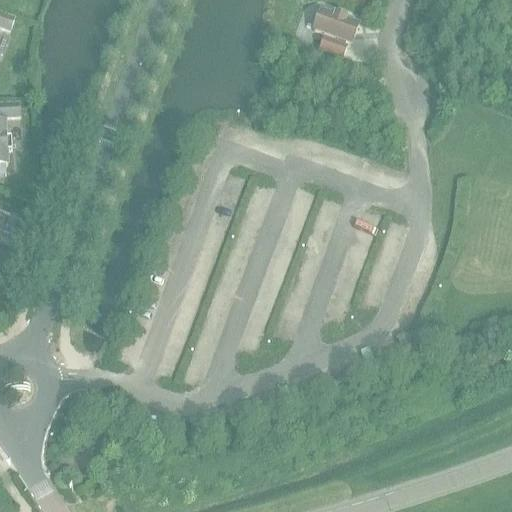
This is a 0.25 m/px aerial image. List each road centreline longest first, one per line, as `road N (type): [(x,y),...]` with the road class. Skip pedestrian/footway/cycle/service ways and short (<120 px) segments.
road 1 (residential): [(57,381),(95,380),(195,411),(382,336),(426,214),(393,69),(405,0)]
road 2 (residential): [(27,347),(155,0)]
road 3 (unclassified): [(511,452),(318,511)]
